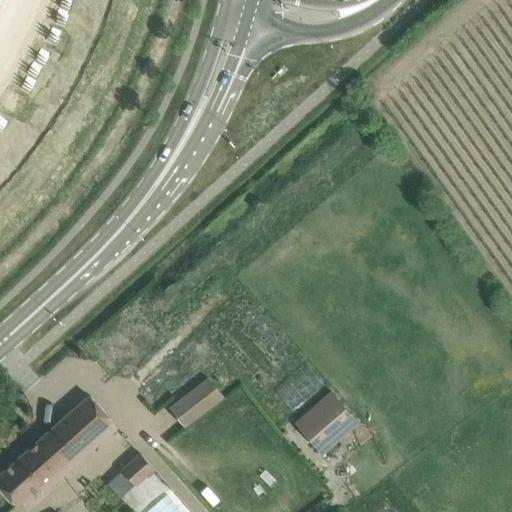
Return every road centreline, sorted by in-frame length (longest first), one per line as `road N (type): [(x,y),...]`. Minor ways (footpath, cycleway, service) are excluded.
road 1 (secondary): [(0,350),(92,267),(172,174),(241,30)]
road 2 (tertiary): [(241,30),(327,31),(366,6)]
